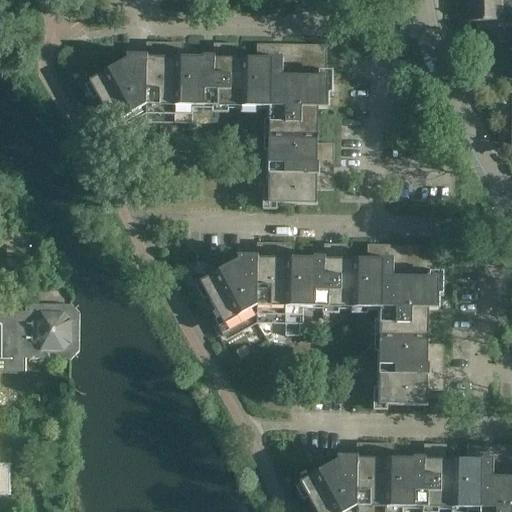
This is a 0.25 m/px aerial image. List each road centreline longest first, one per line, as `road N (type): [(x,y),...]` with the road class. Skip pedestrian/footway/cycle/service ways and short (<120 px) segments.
road 1 (residential): [(511,210),(437,72),(426,28)]
road 2 (residential): [(144,0),(148,22),(324,24)]
road 3 (residential): [(296,426),(482,428)]
road 4 (residential): [(198,223),(371,226)]
road 5 (residential): [(482,428),(488,267)]
road 6 (residential): [(371,226),(381,68)]
road 7 (residential): [(371,226),(511,222)]
